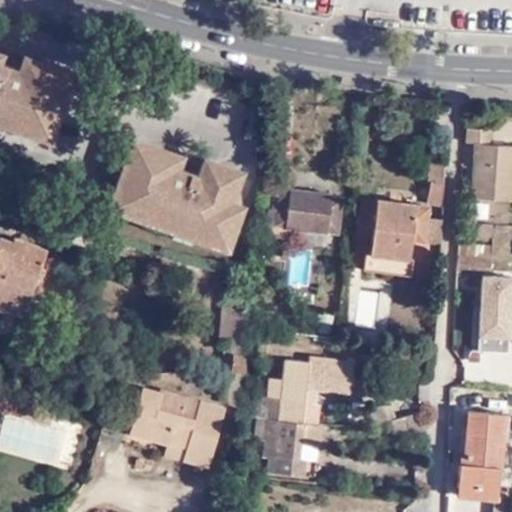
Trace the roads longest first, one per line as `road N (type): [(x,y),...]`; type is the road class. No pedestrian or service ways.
road 1 (residential): [(456,67),(436,511)]
road 2 (secondary): [(456,67),(279,45),(122,0)]
